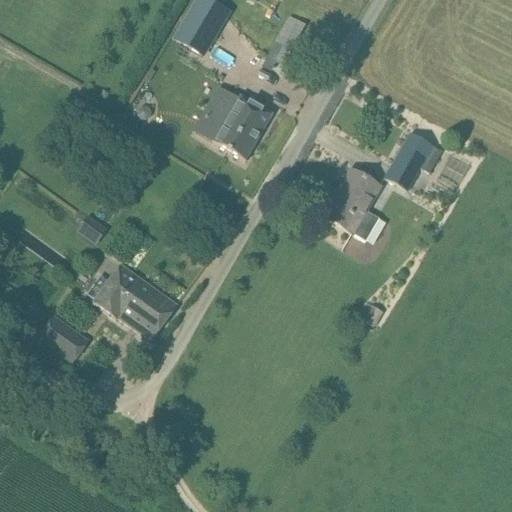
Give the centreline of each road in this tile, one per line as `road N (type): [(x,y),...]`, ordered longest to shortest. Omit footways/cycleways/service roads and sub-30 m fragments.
road 1 (unclassified): [(148,408),(184,363),(382,0)]
road 2 (unclassified): [(148,408),(126,417),(104,413),(0,361)]
